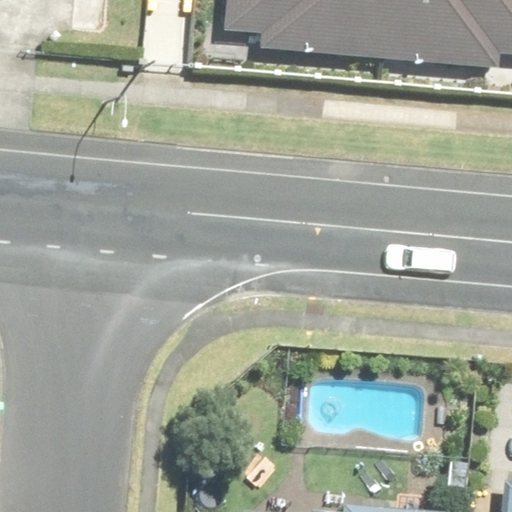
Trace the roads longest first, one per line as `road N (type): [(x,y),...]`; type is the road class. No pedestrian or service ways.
road 1 (tertiary): [(74,203),(511,241)]
road 2 (residential): [(49,511),(74,203)]
